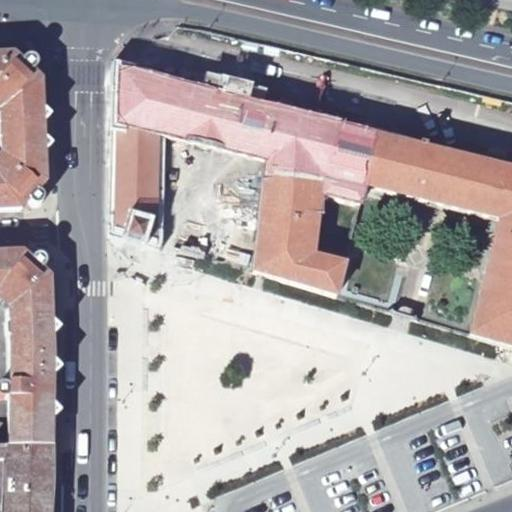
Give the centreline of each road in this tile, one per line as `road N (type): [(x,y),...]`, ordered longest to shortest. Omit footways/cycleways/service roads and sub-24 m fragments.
road 1 (primary): [(127,0),(511,82)]
road 2 (secondary): [(90,511),(85,229)]
road 3 (primary): [(511,47),(286,0)]
road 4 (secondary): [(85,229),(74,0)]
